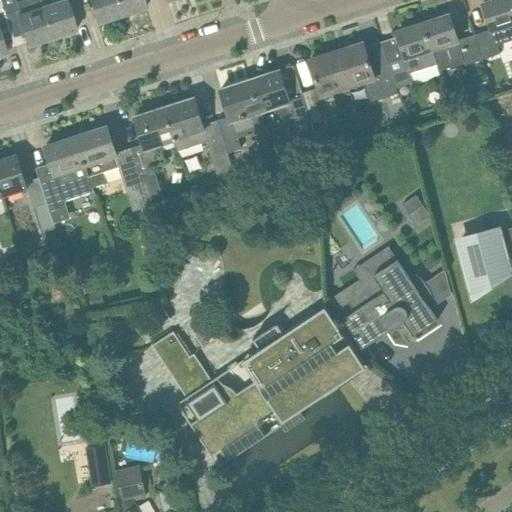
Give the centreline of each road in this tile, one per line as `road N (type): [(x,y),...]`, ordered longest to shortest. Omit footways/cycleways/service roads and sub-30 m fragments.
road 1 (residential): [(0,111),(288,17)]
road 2 (residential): [(511,378),(310,511)]
